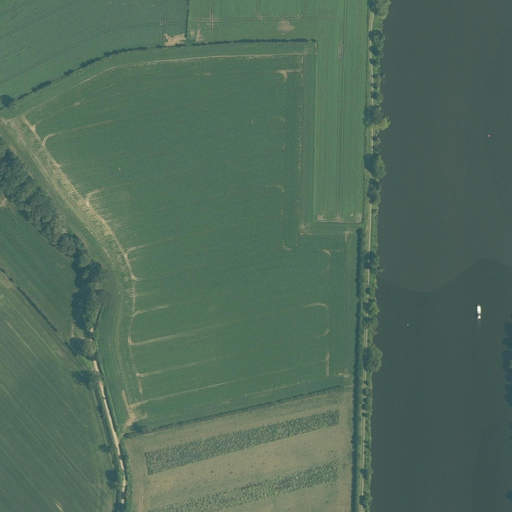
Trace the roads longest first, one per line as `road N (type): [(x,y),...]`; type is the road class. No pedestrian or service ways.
road 1 (track): [(361,511),(374,0)]
road 2 (track): [(122,511),(120,462),(90,347),(95,273),(0,150)]
